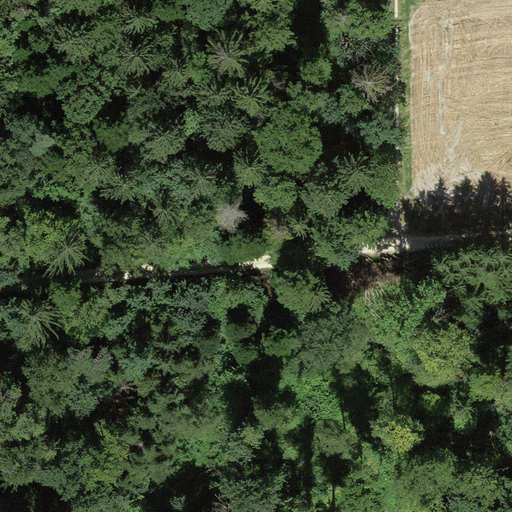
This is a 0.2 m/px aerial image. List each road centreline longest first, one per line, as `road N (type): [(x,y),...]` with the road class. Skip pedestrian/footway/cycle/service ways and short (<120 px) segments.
road 1 (track): [(511,232),(0,290)]
road 2 (track): [(388,249),(379,0)]
